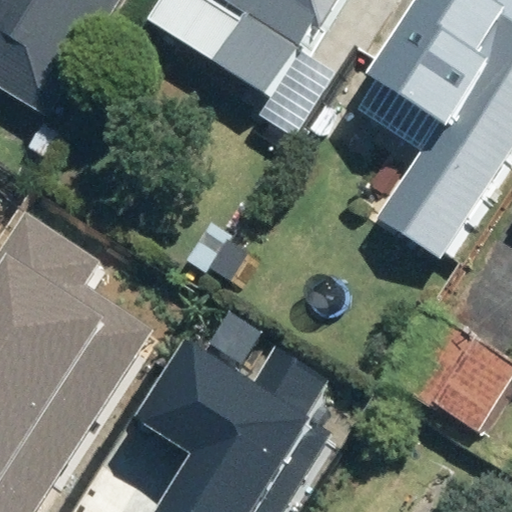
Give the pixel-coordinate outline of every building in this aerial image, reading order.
[(144,0),(0,0),(0,92),(66,131),(144,0)] [(232,72),(285,108),(357,0),(224,0),(263,26),(232,72)] [(391,225),(456,269),(511,185),(511,34),(511,36),(456,0),(435,0),(377,88),(450,136),(391,225)] [(511,363),(446,318),(399,386),(483,444),(511,402),(511,363)] [(0,511),(56,511),(102,446),(0,377),(0,511)]
